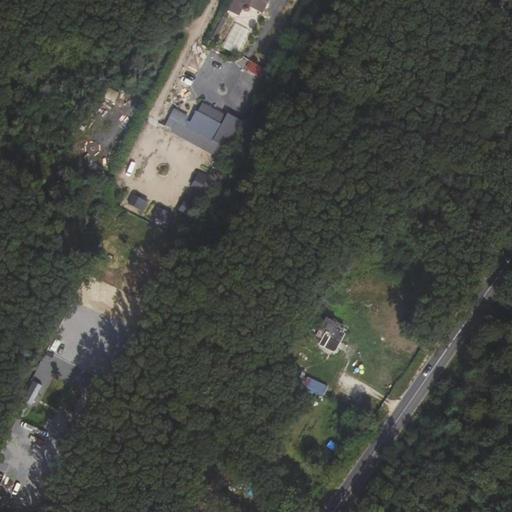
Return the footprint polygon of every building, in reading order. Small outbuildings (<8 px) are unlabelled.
[(262,13),(268,0),(233,0),(228,11),(239,16),(242,9),(244,11),(245,12),(248,12),(249,11),(249,8),(250,7),(262,13)] [(234,16),(227,12),(213,38),(217,40),(220,42),(234,16)] [(241,83),(253,90),(260,78),(248,71),(241,83)] [(262,132),(276,104),(259,95),(252,108),(227,94),(219,108),(262,132)] [(201,98),(196,106),(204,110),(208,102),(201,98)] [(143,210),(148,200),(134,193),(129,203),(143,210)] [(341,332),(333,326),(331,329),(321,322),(311,338),(317,342),(315,346),(327,354),(337,339),(336,338),(341,332)] [(300,354),(295,351),(289,361),(294,364),(300,354)] [(308,375),(302,387),(323,397),(328,385),(308,375)] [(77,397),(91,403),(95,395),(81,389),(77,397)]
